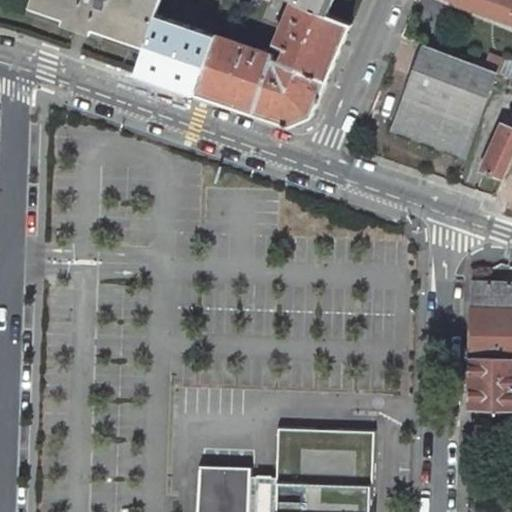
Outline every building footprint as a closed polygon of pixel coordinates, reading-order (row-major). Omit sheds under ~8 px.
[(161,0),(34,0),(33,4),(68,16),(66,21),(93,31),(95,25),(147,43),(157,14),(161,0)] [(328,80),(352,23),(324,10),(299,0),(294,0),(276,43),(287,48),(282,60),(328,80)] [(299,0),(324,10),(328,0),(299,0)] [(511,0),(468,0),(482,4),(479,13),(511,23),(511,0)] [(137,73),(196,94),(215,33),(157,14),(147,43),(137,73)] [(275,54),(215,33),(196,94),(253,115),(274,57),(275,54)] [(459,157),(493,71),(479,65),(423,44),(390,130),(459,157)] [(282,60),(274,57),(253,115),(290,129),(313,116),(328,80),(282,60)] [(511,158),(511,126),(505,124),(485,169),(504,176),(511,158)] [(511,282),(475,281),(473,356),(511,357),(511,282)] [(511,357),(473,356),(472,405),(511,406),(511,357)] [(484,422),(472,421),(469,483),(482,484),(484,422)] [(374,511),(377,428),(277,425),(276,476),(272,476),(272,475),(257,474),(257,476),(253,476),(254,467),(198,465),(195,511),(374,511)]
